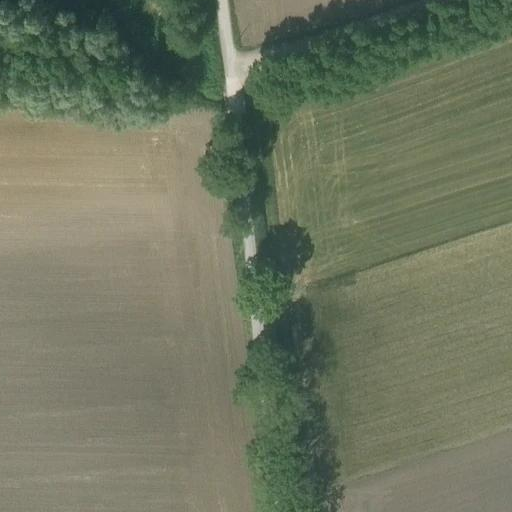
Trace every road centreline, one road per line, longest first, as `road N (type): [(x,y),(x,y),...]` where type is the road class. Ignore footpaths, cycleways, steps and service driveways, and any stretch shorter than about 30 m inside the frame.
road 1 (residential): [(276,511),(220,0)]
road 2 (track): [(230,79),(451,0)]
